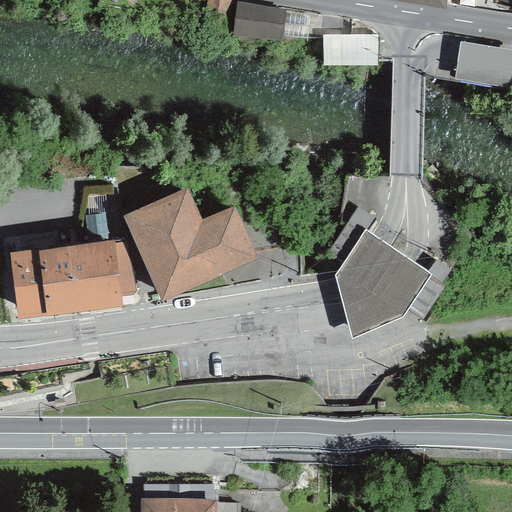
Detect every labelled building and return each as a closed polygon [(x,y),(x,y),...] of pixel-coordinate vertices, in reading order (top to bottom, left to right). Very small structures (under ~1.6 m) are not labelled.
[(390,0),(445,9),(446,0),(390,0)] [(280,7),(231,1),(226,37),(275,43),(280,7)] [(324,62),(378,62),(379,31),(325,30),(324,62)] [(511,50),(460,41),(458,53),(455,78),(509,86),(511,65),(511,50)] [(185,180),(120,211),(160,295),(257,250),(232,197),(200,212),(185,180)] [(357,203),(327,248),(342,258),(372,213),(357,203)] [(395,247),(365,225),(334,270),(343,302),(352,335),(401,314),(406,308),(430,268),(395,247)] [(114,236),(11,246),(17,311),(121,301),(114,236)] [(430,268),(406,308),(421,319),(451,265),(437,257),(430,268)]
